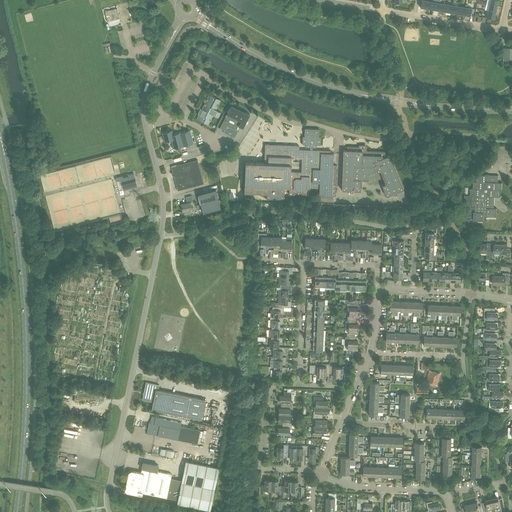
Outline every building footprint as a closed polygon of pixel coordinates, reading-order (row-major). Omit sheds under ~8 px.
[(105,11),(106,14),(107,21),(116,18),(113,9),(105,11)] [(486,13),(488,14),(487,17),(494,18),(495,12),(488,11),(486,10),(486,13)] [(218,117),(221,112),(216,110),(221,100),(209,94),(196,119),(208,125),(213,115),(218,117)] [(231,105),(227,114),(220,128),(224,130),(223,131),(224,133),(227,134),(228,134),(230,134),(231,136),(234,137),(235,137),(238,131),(236,130),(238,125),(243,128),(249,114),(231,105)] [(245,162),(244,192),(266,193),(266,198),(284,199),(284,188),(283,188),(283,186),(289,186),(289,194),(310,195),(310,187),(319,188),(319,195),(319,201),(334,202),(334,196),(332,196),(332,195),(335,195),(337,165),(333,165),(333,153),(330,153),(330,150),(313,150),(313,147),(317,147),(318,145),(321,145),(321,137),(319,137),(319,129),(305,128),(304,136),(303,136),(302,144),(306,145),(305,147),(310,147),(310,150),(299,149),(299,146),(291,145),(276,145),(269,144),(265,144),(264,163),(256,163),(245,162)] [(170,132),(169,131),(162,132),(165,142),(171,140),(174,149),(193,144),(190,130),(173,134),(172,132),(170,132)] [(361,180),(362,180),(363,147),(347,146),(347,150),(343,150),(342,190),(349,190),(349,192),(353,192),(353,190),(360,191),(361,180)] [(363,147),(362,180),(368,180),(369,173),(376,170),(377,172),(380,171),(386,184),(382,185),(386,196),(393,193),(394,195),(397,194),(396,192),(404,189),(390,155),(387,156),(385,152),(366,151),(367,147),(363,147)] [(197,160),(188,162),(171,167),(177,191),(204,184),(197,160)] [(123,190),(137,186),(133,173),(115,177),(116,181),(119,180),(120,182),(121,181),(123,190)] [(470,188),(470,196),(465,195),(464,206),(475,206),(475,207),(465,207),(465,219),(471,219),(471,209),(475,209),(475,212),(473,212),(473,221),(476,221),(476,220),(483,221),(484,215),(486,215),(486,216),(489,217),(489,216),(496,216),(496,217),(497,208),(492,208),(492,206),(494,206),(494,196),(499,197),(499,190),(502,190),(502,182),(498,182),(498,180),(499,175),(489,175),(489,176),(485,176),(485,175),(476,174),(476,182),(473,181),(473,188),(470,188)] [(216,190),(199,194),(199,195),(201,204),(204,213),(221,208),(216,190)] [(187,203),(181,204),(183,211),(192,209),(190,202),(193,202),(192,195),(186,197),(187,203)] [(261,245),(261,246),(263,246),(263,253),(266,253),(266,236),(261,236),(261,239),(258,239),(258,245),(261,245)] [(480,244),(480,252),(487,252),(487,255),(490,255),(490,248),(487,248),(487,244),(480,244)] [(490,248),(490,255),(494,256),(494,253),(500,253),(500,244),(494,244),(494,248),(490,248)] [(500,244),(500,253),(506,253),(506,256),(510,256),(510,249),(507,249),(507,245),(500,244)] [(433,251),(424,251),(424,258),(428,258),(428,260),(432,260),(436,260),(436,255),(433,255),(433,251)] [(279,270),(279,277),(288,277),(288,274),(292,274),(292,267),(281,267),(281,270),(279,270)] [(486,275),(479,275),(479,283),(485,284),(485,280),(489,280),(489,272),(486,272),(486,275)] [(489,272),(489,280),(492,280),(492,284),(499,284),(499,275),(493,275),(493,272),(489,272)] [(499,275),(499,284),(505,284),(505,280),(509,281),(509,273),(503,273),(503,276),(499,275)] [(288,277),(279,277),(279,284),(281,284),(281,287),(292,287),(292,281),(288,281),(288,277)] [(279,290),(278,297),(288,297),(288,294),(291,294),(292,287),(281,287),(280,290),(279,290)] [(271,307),(273,307),(284,307),(291,308),(291,305),(295,305),(295,302),(291,302),(291,301),(287,301),(288,297),(278,297),(278,303),(271,302),(271,307)] [(349,307),(349,312),(359,312),(359,307),(356,307),(356,303),(355,303),(350,303),(347,303),(347,307),(349,307)] [(271,317),(272,317),(280,317),(280,313),(283,313),(284,307),(273,307),(273,310),(271,310),(271,317)] [(484,312),(484,318),(495,318),(498,319),(498,312),(495,312),(495,308),(484,308),(484,312)] [(347,316),(347,320),(355,320),(356,317),(359,317),(359,312),(349,312),(349,316),(347,316)] [(270,326),(272,327),(279,327),(280,323),(283,324),(283,317),(280,317),(272,317),(272,320),(271,320),(270,326)] [(495,318),(484,318),(484,322),(487,322),(486,328),(494,328),(494,329),(497,329),(498,329),(498,322),(495,322),(495,318)] [(347,320),(345,320),(345,328),(348,328),(358,329),(358,324),(355,324),(355,320),(347,320)] [(270,336),(272,337),(279,337),(279,334),(283,334),(283,327),(279,327),(272,327),(272,330),(270,330),(270,336)] [(347,333),(347,336),(355,337),(355,333),(358,333),(358,329),(348,328),(348,333),(347,333)] [(484,332),(485,332),(485,336),(486,336),(486,338),(494,339),(497,339),(497,332),(497,329),(494,329),(494,328),(486,328),(484,328),(484,332)] [(345,336),(344,344),(358,345),(358,341),(355,341),(355,337),(347,336),(345,336)] [(272,337),(271,340),(270,340),(269,346),(275,347),(279,347),(279,344),(282,344),(283,337),(279,337),(272,337)] [(483,342),(486,342),(486,349),(490,349),(497,349),(497,342),(494,342),(494,339),(486,338),(483,338),(483,342)] [(358,345),(344,344),(344,345),(346,345),(346,350),(346,356),(354,357),(354,350),(357,350),(358,345)] [(274,349),(273,357),(282,357),(283,353),(286,353),(286,347),(279,347),(275,347),(275,349),(274,349)] [(487,359),(490,359),(497,359),(498,359),(498,356),(501,356),(501,349),(497,349),(490,349),(490,355),(487,355),(487,359)] [(273,367),(274,367),(282,367),(282,363),(286,363),(286,357),(282,357),(273,357),(271,357),(270,366),(273,367)] [(487,365),(487,369),(497,369),(497,366),(501,366),(501,359),(498,359),(497,359),(490,359),(490,366),(487,365)] [(313,373),(317,373),(317,376),(321,376),(322,366),(317,366),(317,365),(313,364),(313,373)] [(322,366),(321,376),(326,376),(326,373),(330,374),(330,365),(330,364),(326,364),(326,366),(322,366)] [(330,365),(330,374),(333,374),(333,377),(338,377),(338,367),(334,367),(334,365),(330,365)] [(338,367),(338,377),(342,377),(342,374),(346,374),(347,366),(343,366),(343,367),(338,367)] [(274,367),(274,370),(273,369),(272,377),(281,377),(282,373),(285,373),(285,367),(282,367),(274,367)] [(497,369),(487,369),(486,373),(488,373),(488,377),(489,377),(489,379),(496,379),(496,380),(497,380),(500,380),(500,373),(497,373),(497,369)] [(437,384),(440,373),(429,370),(427,376),(428,376),(426,381),(437,384)] [(499,390),(500,383),(497,383),(497,380),(496,380),(496,379),(489,379),(486,379),(486,383),(488,383),(487,389),(488,390),(489,390),(492,390),(499,390)] [(152,409),(186,416),(201,419),(205,399),(156,389),(157,384),(146,382),(142,400),(153,402),(152,409)] [(492,390),(489,390),(489,393),(491,393),(491,396),(489,396),(489,400),(492,400),(500,400),(500,397),(503,397),(503,390),(499,390),(492,390)] [(281,402),(281,405),(293,405),(293,402),(291,402),(291,393),(283,393),(283,395),(279,395),(279,402),(281,402)] [(316,400),(316,406),(327,407),(328,401),(323,400),(324,397),(314,397),(314,400),(316,400)] [(492,400),(492,406),(489,406),(489,410),(498,410),(499,410),(499,407),(503,407),(503,400),(500,400),(492,400)] [(279,408),(278,414),(291,415),(291,409),(293,409),(293,405),(281,405),(281,408),(279,408)] [(313,413),(313,416),(323,416),(323,413),(327,413),(327,407),(316,406),(315,413),(313,413)] [(291,415),(278,414),(278,421),(281,421),(281,422),(280,422),(280,423),(281,423),(281,424),(292,425),(292,421),(290,421),(291,415)] [(182,422),(152,416),(150,423),(180,429),(181,426),(182,422)] [(323,416),(313,416),(313,419),(315,419),(315,426),(327,426),(327,419),(323,419),(323,416)] [(200,430),(181,426),(180,429),(150,423),(149,423),(147,433),(197,444),(200,430)] [(278,434),(281,434),(281,437),(292,437),(292,434),(290,434),(290,428),(294,428),(294,425),(292,425),(281,424),(282,424),(282,427),(278,427),(278,434)] [(315,426),(314,432),(312,432),(312,435),(322,436),(322,432),(326,433),(327,426),(315,426)] [(283,444),(283,446),(277,446),(277,458),(283,458),(284,454),(286,454),(287,444),(283,444)] [(287,444),(286,454),(290,454),(289,459),(296,459),(296,447),(290,447),(290,445),(287,444)] [(296,447),(296,459),(302,459),(303,455),(306,455),(306,445),(303,445),(302,447),(296,447)] [(306,445),(306,455),(309,455),(308,459),(315,460),(315,451),(318,451),(319,447),(315,446),(315,448),(309,447),(309,445),(306,445)] [(173,457),(174,451),(160,448),(159,454),(173,457)] [(128,472),(126,483),(125,490),(126,492),(142,496),(142,493),(177,500),(177,504),(178,504),(184,476),(187,461),(186,461),(182,480),(171,478),(172,474),(157,471),(158,465),(143,462),(141,472),(131,470),(128,472)] [(184,476),(178,504),(210,511),(219,468),(187,461),(184,476)] [(265,480),(265,484),(261,484),(261,493),(265,493),(265,490),(271,490),(271,480),(265,480)] [(271,480),(271,490),(277,490),(277,494),(280,494),(280,496),(281,496),(281,485),(278,485),(278,480),(271,480)] [(281,485),(281,496),(285,496),(285,490),(291,491),(291,494),(292,481),(285,481),(285,485),(281,485)] [(292,481),(291,494),(297,494),(297,497),(301,497),(301,493),(301,487),(298,487),(298,481),(292,481)] [(498,497),(492,498),(495,508),(500,507),(502,511),(505,511),(503,504),(500,504),(498,497)] [(360,505),(360,509),(372,510),(372,503),(368,503),(368,499),(357,498),(357,503),(364,503),(364,505),(363,505),(363,506),(362,506),(362,505),(360,505)] [(486,500),(486,502),(483,503),(484,511),(488,511),(488,510),(495,508),(492,498),(486,500)] [(395,511),(401,511),(401,500),(395,500),(395,504),(391,504),(390,511),(395,511)] [(401,500),(401,511),(402,511),(405,511),(406,508),(408,508),(407,511),(411,511),(412,505),(408,504),(408,501),(401,500)] [(275,509),(283,509),(282,511),(290,511),(290,507),(286,507),(286,502),(276,501),(275,509)] [(426,503),(428,511),(436,511),(436,509),(440,508),(438,502),(433,503),(431,501),(426,503)] [(477,502),(471,503),(473,511),(474,511),(477,511),(482,511),(481,505),(478,506),(477,502)] [(464,505),(466,511),(464,511),(473,511),(471,503),(464,505)]
